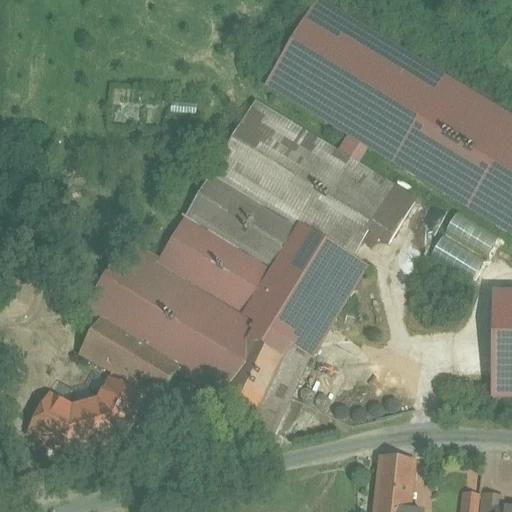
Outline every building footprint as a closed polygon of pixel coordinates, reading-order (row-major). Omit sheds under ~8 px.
[(511,121),(319,7),(267,91),(511,239),(511,121)] [(114,88),(111,127),(139,129),(140,125),(164,127),(165,111),(141,110),(142,90),(114,88)] [(162,264),(161,265),(247,317),(301,230),(352,261),(395,191),(257,107),(162,264)] [(56,192),(35,189),(27,241),(48,244),(56,192)] [(479,282),(490,262),(492,263),(504,240),(459,217),(436,260),(479,282)] [(352,261),(301,230),(247,317),(298,348),(301,343),(352,261)] [(309,347),(301,343),(298,348),(247,317),(161,265),(162,264),(130,245),(87,314),(101,323),(103,320),(156,354),(195,292),(256,329),(257,329),(292,345),(306,352),(309,347)] [(511,301),(495,301),(493,406),(511,406),(511,301)] [(156,354),(103,320),(101,323),(82,355),(117,375),(101,404),(74,411),(86,452),(129,440),(154,395),(162,400),(181,370),(156,354)] [(292,345),(257,329),(256,329),(215,417),(250,433),(292,345)] [(292,345),(250,433),(272,444),(313,356),(306,352),(292,345)] [(411,511),(416,464),(383,460),(383,463),(381,484),(380,484),(379,493),(380,493),(377,511),(411,511)] [(480,511),(482,498),(465,497),(463,511),(480,511)] [(504,500),(486,498),(484,511),(499,511),(500,510),(502,511),(504,500)]
